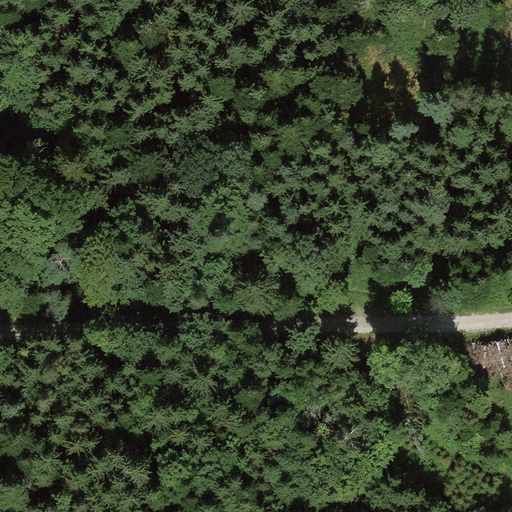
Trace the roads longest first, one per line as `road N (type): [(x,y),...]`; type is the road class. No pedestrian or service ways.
road 1 (track): [(511,316),(0,329)]
road 2 (track): [(396,319),(256,273),(162,228),(0,130)]
